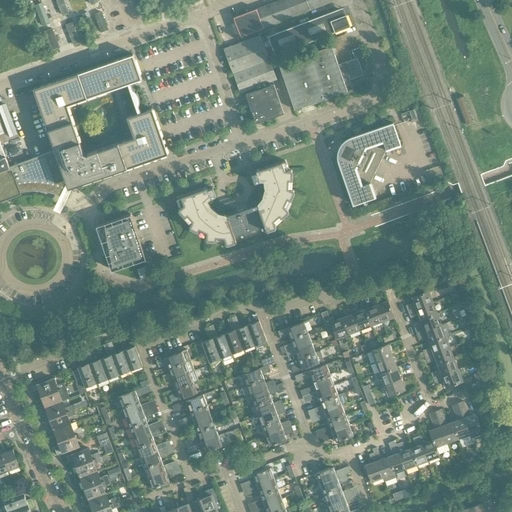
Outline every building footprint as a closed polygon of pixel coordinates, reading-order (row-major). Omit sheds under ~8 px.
[(241,36),(264,27),(334,0),(278,0),(234,18),(241,36)] [(350,26),(346,15),(342,16),(339,9),(267,36),(274,55),(350,26)] [(233,73),(269,60),(260,35),(223,49),(233,73)] [(294,110),(328,98),(347,91),(345,86),(338,64),(331,46),(278,64),(294,110)] [(352,50),(354,59),(338,64),(345,86),(352,84),(350,79),(363,75),(362,72),(367,70),(366,65),(368,64),(364,56),(360,47),(352,50)] [(24,191),(33,190),(43,191),(51,193),(60,196),(67,199),(73,186),(167,154),(152,108),(151,109),(148,110),(141,112),(139,106),(139,102),(139,98),(138,95),(136,91),(133,89),(132,87),(131,84),(131,82),(141,79),(140,75),(134,58),(133,54),(33,88),(55,150),(9,167),(0,141),(0,133),(3,133),(0,123),(0,199),(3,198),(19,193),(19,192),(24,191)] [(270,60),(233,74),(240,93),(277,79),(270,60)] [(273,84),(245,94),(256,123),(284,113),(273,84)] [(463,96),(456,98),(466,125),(474,122),(473,122),(463,96),(464,96),(463,96)] [(339,162),(353,204),(375,197),(370,182),(386,150),(400,145),(394,126),(393,123),(351,137),(349,138),(347,139),(346,140),(344,141),(343,143),(341,144),(340,145),(339,147),(338,149),(338,151),(338,153),(338,155),(338,157),(338,159),(339,162)] [(185,213),(196,226),(195,228),(195,229),(195,230),(196,230),(196,231),(212,238),(212,240),(212,241),(212,242),(213,242),(214,242),(230,243),(231,245),(231,246),(232,246),(233,246),(233,247),(234,247),(234,246),(241,244),(242,244),(240,239),(270,229),(271,233),(272,233),(272,232),(279,230),(280,230),(280,229),(280,228),(281,228),(280,227),(280,225),(293,215),(293,214),(294,214),(294,213),(294,212),(293,212),(292,210),(299,195),(300,195),(300,194),(299,193),(299,192),(298,192),(297,191),(298,174),(297,173),(297,172),(296,172),(294,172),(291,163),(288,164),(287,164),(261,173),(262,174),(257,176),(260,185),(265,183),(269,183),(270,189),(271,190),(265,201),(263,206),(262,202),(253,205),(254,209),(242,213),(231,217),(223,214),(216,209),(216,208),(213,203),(216,200),(221,199),(219,192),(218,189),(213,191),(212,189),(186,199),(183,200),(186,209),(185,210),(185,211),(184,211),(184,212),(184,213),(185,213)] [(439,166),(425,171),(429,182),(443,177),(439,166)] [(60,196),(53,211),(60,214),(67,199),(60,196)] [(101,253),(101,256),(101,259),(101,256),(106,254),(107,257),(111,270),(146,258),(130,214),(96,225),(98,229),(95,230),(97,234),(97,236),(98,239),(99,241),(99,243),(100,246),(100,250),(101,253)] [(148,265),(137,269),(140,279),(152,276),(148,265)] [(415,304),(406,307),(408,311),(432,302),(428,291),(412,297),(415,304)] [(387,301),(379,304),(378,301),(375,302),(382,321),(394,317),(389,304),(387,301)] [(372,303),(373,306),(365,309),(371,325),(382,321),(375,302),(372,303)] [(421,319),(436,313),(432,302),(408,311),(409,316),(418,313),(421,319)] [(357,312),(356,309),(352,310),(360,329),(371,325),(365,309),(357,312)] [(350,314),(342,317),(348,334),(360,329),(352,310),(349,311),(350,314)] [(325,325),(331,323),(330,319),(327,311),(321,313),(325,325)] [(416,334),(441,325),(436,313),(421,319),(423,326),(414,329),(416,334)] [(240,327),(237,319),(236,316),(232,318),(243,349),(255,345),(247,324),(240,327)] [(254,321),(247,324),(255,345),(256,348),(263,346),(263,347),(268,345),(266,341),(267,341),(257,316),(252,318),(254,321)] [(334,331),(335,333),(337,338),(348,334),(342,317),(334,320),(333,317),(330,319),(331,323),(331,324),(332,325),(334,331)] [(232,330),(224,333),(232,353),(243,349),(232,318),(227,319),(232,330)] [(279,335),(288,332),(290,338),(306,332),(302,324),(307,322),(306,320),(278,331),(279,335)] [(221,358),(221,357),(232,353),(224,333),(217,336),(213,324),(209,326),(221,358)] [(429,342),(445,336),(441,325),(416,334),(418,338),(426,335),(429,342)] [(205,328),(209,339),(201,341),(210,367),(215,365),(220,360),(221,360),(222,360),(221,357),(221,358),(209,326),(205,328)] [(283,346),(284,347),(285,352),(314,341),(313,340),(309,342),(306,332),(290,338),(292,343),(283,346)] [(425,356),(449,347),(445,336),(429,342),(431,349),(423,352),(425,356)] [(378,344),(377,340),(365,344),(367,349),(378,344)] [(112,341),(108,343),(120,375),(131,370),(124,349),(116,352),(112,341)] [(133,341),(128,343),(129,347),(124,349),(131,370),(143,366),(133,341)] [(310,344),(314,342),(314,341),(285,352),(287,356),(296,353),(298,359),(313,354),(313,353),(310,344)] [(107,355),(101,358),(108,379),(120,375),(108,343),(103,344),(107,355)] [(388,344),(371,350),(376,362),(392,356),(388,344)] [(437,364),(453,358),(449,347),(425,356),(426,361),(435,358),(437,364)] [(187,349),(156,361),(158,365),(166,362),(168,368),(190,359),(187,349)] [(89,350),(85,351),(97,383),(108,379),(101,358),(93,361),(89,350)] [(292,369),(293,372),(324,361),(320,350),(313,353),(313,354),(298,359),(301,366),(292,369)] [(77,367),(78,369),(82,381),(84,384),(85,388),(97,383),(85,351),(81,353),(82,356),(85,364),(77,367)] [(275,362),(273,358),(272,355),(260,360),(263,367),(268,365),(275,362)] [(380,373),(396,367),(392,356),(376,362),(380,373)] [(433,379),(458,370),(453,358),(437,364),(440,371),(432,374),(433,379)] [(190,359),(168,368),(170,374),(162,377),(164,382),(194,370),(190,359)] [(306,371),(308,377),(311,376),(313,381),(330,374),(326,364),(306,371)] [(262,373),(270,370),(268,365),(263,367),(258,368),(239,376),(240,377),(243,376),(246,385),(264,378),(262,373)] [(384,385),(401,379),(396,367),(380,373),(375,375),(377,380),(382,378),(384,385)] [(78,369),(73,371),(77,382),(77,383),(82,381),(78,369)] [(198,380),(194,370),(168,380),(164,382),(165,386),(174,383),(176,389),(193,382),(198,380)] [(446,387),(462,381),(458,370),(433,379),(435,383),(443,380),(446,387)] [(312,387),(314,393),(334,385),(330,374),(313,381),(315,386),(312,387)] [(39,389),(41,396),(66,387),(64,382),(57,384),(54,378),(31,387),(33,391),(39,389)] [(274,381),(266,384),(264,378),(246,385),(250,394),(246,395),(247,396),(282,383),(276,385),(274,381)] [(388,396),(405,390),(401,379),(384,385),(388,396)] [(170,397),(172,402),(197,392),(193,382),(176,389),(178,394),(170,397)] [(269,393),(283,388),(282,383),(247,396),(247,398),(250,397),(254,405),(271,399),(269,393)] [(318,395),(320,401),(338,395),(334,385),(314,393),(315,397),(318,395)] [(67,391),(66,387),(41,396),(44,403),(38,405),(40,409),(63,401),(70,398),(67,391)] [(138,389),(118,397),(121,407),(139,400),(137,395),(140,394),(138,389)] [(369,405),(375,402),(370,390),(364,392),(369,405)] [(185,406),(188,405),(190,411),(207,404),(203,394),(183,402),(185,406)] [(319,408),(321,413),(342,405),(338,395),(320,401),(322,407),(319,408)] [(282,401),(274,404),(271,399),(254,405),(257,415),(254,416),(255,417),(284,406),(282,401)] [(141,406),(139,400),(121,407),(125,417),(146,409),(144,405),(141,406)] [(473,414),(473,412),(468,414),(463,400),(457,403),(471,438),(483,434),(475,413),(473,414)] [(72,405),(65,407),(63,401),(40,409),(41,414),(47,412),(50,419),(74,410),(72,405)] [(452,405),(457,419),(452,422),(458,438),(460,443),(471,438),(457,403),(452,405)] [(189,418),(191,422),(211,415),(207,404),(190,411),(192,417),(189,418)] [(326,416),(328,422),(346,415),(342,405),(321,413),(323,417),(326,416)] [(255,418),(258,417),(262,426),(279,419),(277,414),(286,410),(284,406),(255,417),(255,418)] [(319,406),(308,410),(308,412),(310,417),(321,413),(319,408),(319,406)] [(146,409),(125,417),(129,427),(146,421),(144,415),(147,414),(146,409)] [(447,424),(441,409),(435,411),(447,442),(458,438),(452,422),(447,424)] [(52,425),(47,427),(48,432),(71,423),(68,416),(75,413),(74,410),(50,419),(52,425)] [(430,431),(436,447),(447,442),(435,411),(429,413),(435,428),(430,431)] [(192,426),(195,425),(197,431),(214,425),(211,415),(191,422),(192,426)] [(327,428),(329,433),(349,425),(346,415),(328,422),(330,427),(327,428)] [(290,422),(281,425),(279,419),(262,426),(265,434),(262,435),(262,437),(292,426),(290,422)] [(151,425),(149,426),(146,421),(129,427),(133,437),(153,430),(151,425)] [(81,427),(73,429),(71,423),(48,432),(50,436),(55,434),(58,441),(83,432),(81,427)] [(223,433),(218,435),(214,425),(197,431),(199,436),(196,437),(198,442),(223,433)] [(336,442),(353,435),(349,425),(329,433),(331,437),(333,436),(336,442)] [(284,433),(293,430),(292,426),(262,437),(263,438),(266,437),(269,446),(287,439),(284,433)] [(155,434),(153,430),(133,437),(137,448),(154,441),(152,435),(155,434)] [(427,441),(424,434),(419,436),(428,460),(438,456),(435,447),(436,447),(430,431),(429,431),(432,439),(427,441)] [(77,439),(84,436),(83,432),(58,441),(60,448),(55,450),(57,454),(79,446),(77,439)] [(108,432),(98,435),(100,441),(110,437),(108,432)] [(219,450),(218,447),(227,444),(223,433),(198,442),(200,447),(202,446),(205,452),(207,451),(208,454),(219,450)] [(415,437),(418,445),(410,448),(417,464),(428,460),(419,436),(415,437)] [(100,441),(102,446),(112,443),(110,437),(100,441)] [(395,440),(390,442),(395,454),(388,456),(394,472),(405,468),(395,440)] [(396,444),(395,440),(405,468),(417,464),(410,448),(404,450),(401,442),(396,444)] [(137,448),(141,458),(164,449),(163,449),(162,444),(156,446),(154,441),(137,448)] [(141,458),(144,468),(162,461),(160,457),(174,451),(171,446),(163,449),(164,449),(141,458)] [(381,459),(377,447),(372,448),(383,477),(385,482),(396,478),(394,472),(388,456),(381,459)] [(68,461),(74,459),(76,466),(100,457),(98,452),(91,455),(88,448),(66,456),(68,461)] [(365,465),(372,481),(383,477),(372,448),(373,452),(369,454),(371,458),(372,458),(373,462),(365,465)] [(7,471),(19,466),(13,449),(1,453),(7,471)] [(94,464),(102,461),(100,457),(76,466),(79,473),(73,475),(75,480),(97,471),(94,464)] [(162,461),(144,468),(148,478),(168,470),(167,466),(164,467),(162,461)] [(319,482),(316,483),(317,484),(350,472),(348,466),(335,471),(333,466),(315,473),(319,482)] [(118,467),(107,471),(110,478),(121,474),(118,467)] [(255,480),(252,481),(254,485),(274,477),(270,467),(253,474),(255,480)] [(168,470),(148,478),(152,488),(169,482),(168,477),(178,474),(176,468),(168,470)] [(107,475),(99,477),(97,471),(75,480),(76,484),(82,481),(84,488),(109,479),(107,475)] [(345,474),(350,472),(317,484),(317,485),(320,484),(323,493),(340,487),(338,482),(347,478),(345,474)] [(258,488),(260,494),(278,488),(274,477),(254,485),(255,489),(258,488)] [(103,486),(110,483),(109,479),(84,488),(87,495),(81,497),(83,502),(106,494),(103,486)] [(25,493),(23,487),(15,490),(17,496),(24,493),(25,493)] [(342,493),(340,487),(323,493),(327,504),(347,496),(345,492),(342,493)] [(260,501),(261,505),(282,498),(278,488),(260,494),(263,500),(260,501)] [(204,491),(206,496),(200,498),(204,511),(216,511),(223,510),(218,498),(213,499),(209,489),(204,491)] [(15,490),(8,493),(10,498),(17,496),(15,490)] [(27,500),(24,493),(17,496),(10,498),(4,501),(8,511),(33,503),(31,498),(27,500)] [(115,497),(108,500),(106,494),(83,502),(85,506),(90,504),(93,511),(117,501),(115,497)] [(193,501),(191,496),(186,498),(191,511),(204,511),(200,498),(193,501)] [(349,501),(347,496),(327,504),(330,511),(335,511),(348,507),(346,502),(349,501)] [(182,499),(184,505),(177,507),(178,511),(191,511),(186,498),(182,499)] [(266,509),(266,511),(273,511),(286,508),(282,498),(261,505),(263,510),(266,509)] [(112,511),(111,509),(119,506),(117,501),(93,511),(112,511)] [(34,507),(33,503),(8,511),(31,511),(30,508),(34,507)] [(460,511),(484,511),(481,503),(460,511)]
